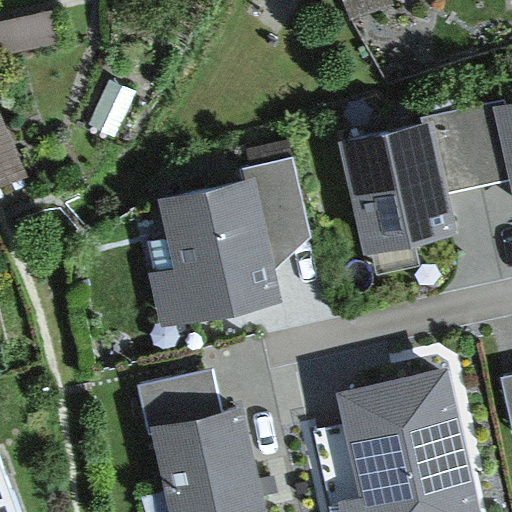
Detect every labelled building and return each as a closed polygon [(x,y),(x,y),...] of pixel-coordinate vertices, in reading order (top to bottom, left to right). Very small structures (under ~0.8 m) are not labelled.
[(341,0),(347,16),(391,2),(390,0),(341,0)] [(0,54),(60,43),(54,11),(0,21),(0,54)] [(510,98),(467,107),(487,187),(511,179),(511,181),(511,103),(510,98)] [(417,119),(419,124),(338,144),(365,257),(371,256),(376,278),(421,267),(416,246),(458,236),(449,196),(487,187),(467,107),(417,119)] [(0,116),(0,184),(25,173),(0,116)] [(245,171),(247,181),(160,202),(176,272),(147,278),(159,329),(286,299),(278,267),(310,239),(292,160),(245,171)] [(149,436),(154,435),(152,429),(223,412),(212,367),(136,385),(149,436)] [(481,511),(445,368),(336,396),(343,425),(314,432),(334,511),(481,511)] [(223,412),(152,429),(154,435),(172,511),(267,511),(242,408),(223,412)] [(15,511),(0,468),(0,511),(15,511)]
